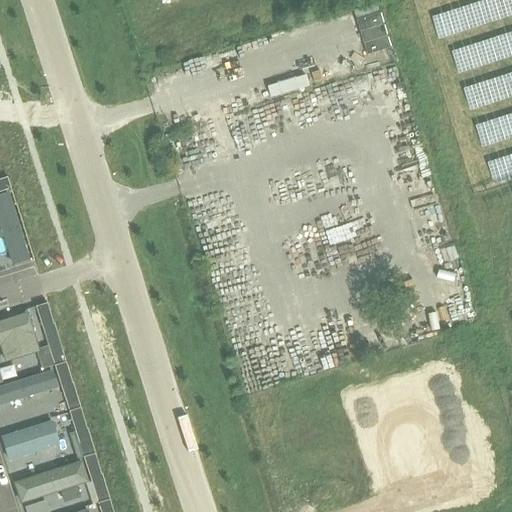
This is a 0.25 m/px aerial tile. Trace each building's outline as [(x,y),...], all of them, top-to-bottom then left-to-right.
[(0,192),(10,189),(7,177),(0,179),(0,192)] [(0,199),(0,226),(13,267),(32,261),(11,196),(0,199)] [(35,307),(54,366),(66,362),(54,323),(53,324),(47,303),(35,307)] [(42,354),(29,312),(0,321),(0,349),(3,349),(8,364),(42,354)] [(66,362),(54,366),(69,412),(80,408),(73,382),(72,383),(66,362)] [(0,416),(57,399),(52,380),(0,396),(0,416)] [(69,412),(83,458),(95,454),(87,428),(86,429),(80,408),(69,412)] [(0,444),(7,466),(64,449),(56,422),(0,438),(0,444)] [(83,458),(98,503),(109,500),(102,474),(101,474),(95,454),(83,458)] [(19,509),(92,487),(85,464),(12,486),(19,509)] [(113,511),(109,500),(98,503),(100,511),(113,511)]
